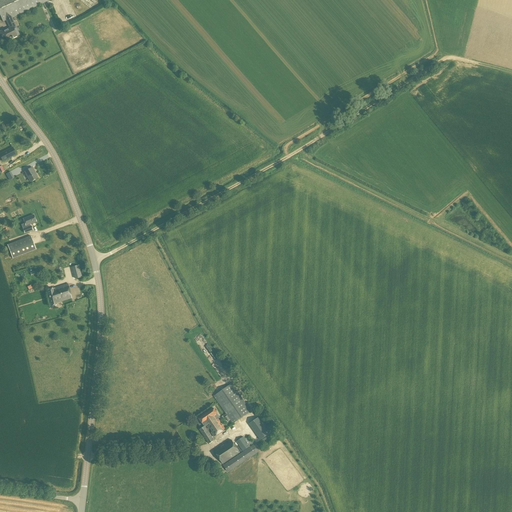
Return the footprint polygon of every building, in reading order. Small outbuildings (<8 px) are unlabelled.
[(16,36),(13,29),(16,27),(12,17),(49,0),(0,0),(0,15),(3,21),(6,20),(10,28),(4,30),(4,29),(0,31),(0,35),(1,38),(5,37),(6,39),(12,37),(13,38),(16,36)] [(26,152),(30,162),(44,156),(40,146),(26,152)] [(12,148),(0,155),(3,162),(16,155),(12,148)] [(30,181),(37,178),(33,172),(34,172),(32,168),(25,171),(30,181)] [(36,222),(33,215),(23,219),(25,224),(21,225),(24,233),(33,230),(30,224),(36,222)] [(31,236),(7,245),(12,258),(36,249),(31,236)] [(54,299),(52,289),(47,290),(51,305),(56,304),(56,303),(60,302),(60,301),(59,298),(54,299)] [(233,424),(251,411),(231,383),(213,396),(233,424)] [(218,419),(220,418),(217,413),(214,409),(199,419),(205,426),(206,425),(214,436),(225,429),(222,424),(218,419)] [(253,429),(264,422),(260,416),(249,424),(253,429)] [(214,440),(205,426),(200,430),(209,444),(214,440)] [(250,447),(243,437),(236,441),(243,451),(250,447)] [(222,464),(240,453),(231,440),(214,451),(222,464)] [(228,473),(258,452),(253,445),(223,465),(228,473)]
